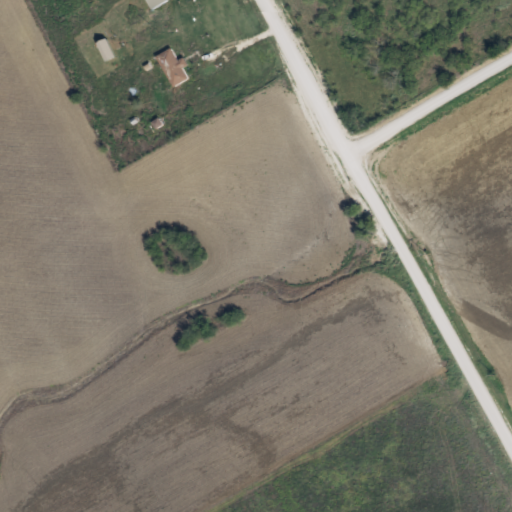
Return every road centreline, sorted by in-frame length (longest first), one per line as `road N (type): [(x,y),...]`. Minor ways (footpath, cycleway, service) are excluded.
road 1 (residential): [(511,435),(269,0)]
road 2 (residential): [(347,148),(511,48)]
